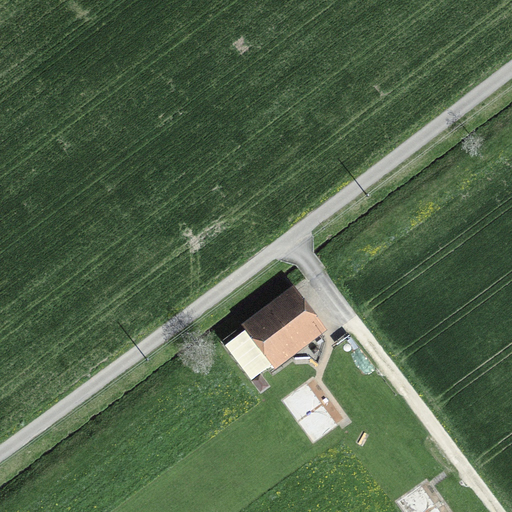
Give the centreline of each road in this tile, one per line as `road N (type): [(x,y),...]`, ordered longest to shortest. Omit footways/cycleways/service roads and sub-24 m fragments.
road 1 (unclassified): [(511,70),(0,454)]
road 2 (track): [(289,237),(497,511)]
